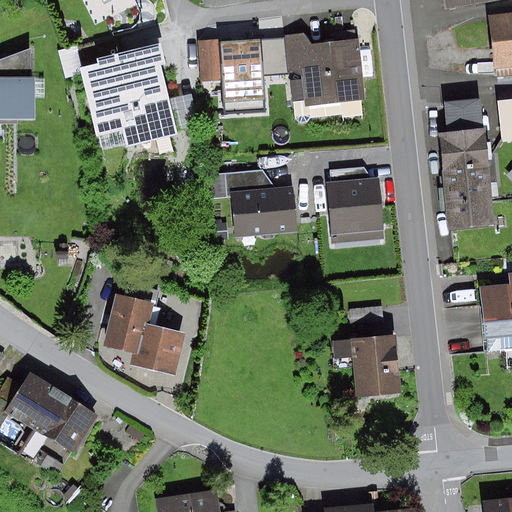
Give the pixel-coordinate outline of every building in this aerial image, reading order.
[(511,14),(497,16),(501,67),(511,65),(511,14)] [(315,35),(286,38),(291,70),(308,75),(312,104),(371,102),(366,42),(325,46),(315,35)] [(265,38),(239,39),(241,80),(266,79),(265,38)] [(174,45),(93,63),(110,138),(136,132),(139,146),(194,134),(174,45)] [(39,77),(0,78),(0,116),(40,115),(39,77)] [(494,102),(447,106),(457,227),(503,223),(494,102)] [(267,173),(211,176),(213,199),(242,196),(245,237),(305,233),(302,191),(281,191),(267,173)] [(382,175),(332,180),(339,247),(389,242),(382,175)] [(511,287),(494,288),(496,349),(511,348),(511,287)] [(153,305),(119,297),(109,345),(136,350),(132,365),(173,374),(181,333),(149,327),(153,305)] [(359,342),(344,343),(345,362),(365,361),(368,398),(413,394),(408,335),(391,336),(389,312),(357,314),(359,342)] [(45,374),(0,382),(0,427),(4,430),(11,414),(82,455),(110,414),(45,374)] [(226,511),(225,495),(166,500),(166,511),(226,511)] [(511,511),(511,498),(496,499),(496,511),(511,511)]
